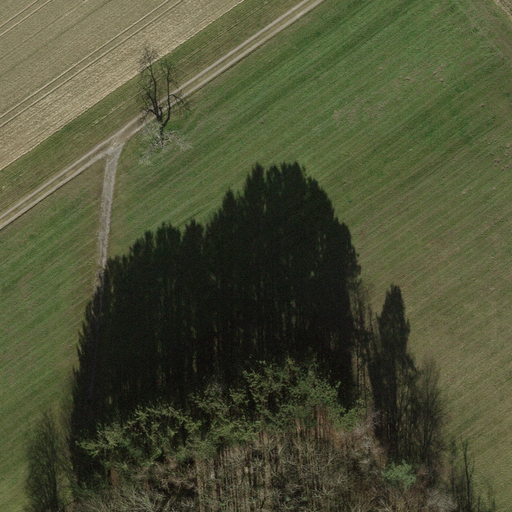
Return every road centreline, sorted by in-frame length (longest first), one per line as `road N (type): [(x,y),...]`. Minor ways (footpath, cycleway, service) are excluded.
road 1 (track): [(0,223),(312,0)]
road 2 (track): [(114,141),(84,460)]
